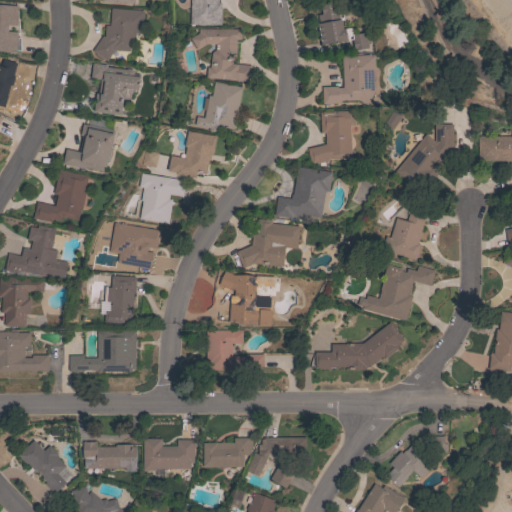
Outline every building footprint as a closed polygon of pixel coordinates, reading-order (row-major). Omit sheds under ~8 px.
[(188,25),(189,0),(218,0),(218,2),(221,2),(221,17),(222,17),(221,26),(188,25)] [(317,24),(318,23),(317,16),(322,15),(320,5),(336,2),(339,19),(341,19),(342,28),(344,28),(344,29),(350,28),(351,35),(365,32),(368,48),(354,50),(354,48),(352,48),(350,39),(320,44),(317,24)] [(0,4),(17,5),(16,25),(7,25),(7,31),(17,32),(16,52),(0,51),(0,4)] [(104,25),(109,26),(110,9),(144,11),(143,26),(135,26),(134,45),(130,45),(129,51),(127,51),(127,54),(125,54),(125,62),(106,60),(91,51),(102,35),(104,37),(104,25)] [(209,68),(211,53),(214,50),(215,44),(205,43),(196,49),(189,39),(198,33),(198,29),(240,29),(240,40),(236,40),(234,61),(232,61),(231,63),(251,65),(249,82),(205,78),(206,67),(209,68)] [(321,87),(336,86),(337,88),(342,87),(341,56),(374,54),(374,69),(373,69),(374,92),(366,105),(357,100),(339,100),(339,103),(322,104),(321,87)] [(0,61),(13,57),(19,73),(4,78),(5,80),(0,80),(0,61)] [(93,111),(95,93),(98,92),(101,79),(90,78),(92,63),(109,65),(109,67),(132,70),(134,75),(139,76),(137,89),(130,88),(129,99),(122,98),(120,114),(93,111)] [(233,129),(220,127),(219,133),(209,131),(212,115),(204,113),(207,96),(211,96),(214,81),(242,87),(233,129)] [(319,112),(354,111),(355,125),(349,125),(350,158),(326,159),(327,161),(323,162),(324,165),(319,166),(319,163),(310,164),(308,148),(325,144),(324,133),(319,133),(319,117),(319,112)] [(78,152),(82,135),(79,135),(82,124),(88,125),(89,120),(92,119),(112,123),(110,133),(113,134),(106,167),(104,167),(103,171),(84,167),(83,171),(79,170),(79,168),(61,164),(64,149),(78,152)] [(425,134),(434,141),(433,124),(452,124),(452,147),(435,170),(438,172),(430,182),(425,178),(416,189),(394,172),(425,134)] [(172,156),(172,154),(182,156),(187,131),(216,136),(211,161),(208,160),(205,174),(196,172),(195,178),(174,174),(174,172),(157,169),(158,168),(156,167),(155,165),(154,163),(154,161),(155,152),(172,156)] [(477,136),(511,136),(511,179),(509,170),(510,161),(477,161),(477,136)] [(150,170),(155,154),(144,151),(139,166),(150,170)] [(274,215),(276,196),(290,198),(291,194),(292,194),(296,167),(331,172),(328,191),(324,191),(320,217),(292,213),(291,218),(274,215)] [(61,217),(61,220),(52,218),(51,222),(33,218),(36,202),(54,206),(57,195),(52,194),(57,169),(87,176),(83,193),(85,193),(81,209),(80,209),(78,220),(61,217)] [(184,180),(182,196),(168,194),(168,198),(171,199),(168,223),(139,219),(141,201),(140,201),(142,188),(137,187),(140,173),(184,180)] [(381,249),(385,236),(389,237),(395,217),(406,221),(409,210),(407,210),(408,204),(411,205),(411,203),(427,208),(416,243),(419,244),(415,260),(381,249)] [(296,249),(284,247),(282,266),(252,263),(242,268),(235,251),(250,245),(252,228),(255,228),(256,219),(271,220),(271,223),(298,226),(296,249)] [(108,251),(113,222),(159,230),(156,248),(147,247),(146,251),(153,252),(150,270),(138,268),(138,266),(122,264),(122,263),(116,262),(118,253),(108,251)] [(36,228),(37,225),(55,228),(53,237),(59,239),(56,250),(60,251),(58,260),(67,262),(64,277),(43,275),(19,270),(19,272),(4,269),(7,253),(20,256),(22,248),(29,249),(31,240),(26,239),(29,226),(36,228)] [(511,246),(511,227),(499,231),(504,249),(511,246)] [(511,268),(503,263),(511,248),(511,268)] [(363,306),(356,304),(358,297),(364,298),(366,295),(377,298),(380,290),(379,290),(383,277),(382,276),(386,264),(401,269),(400,271),(405,272),(406,268),(415,271),(417,265),(434,271),(429,286),(411,280),(410,284),(411,285),(410,291),(408,292),(408,294),(411,295),(411,300),(410,299),(409,303),(410,303),(409,308),(408,308),(404,321),(362,309),(363,306)] [(277,289),(257,288),(256,294),(262,294),(261,309),(271,309),(270,326),(257,325),(257,324),(228,323),(229,301),(232,301),(233,292),(231,292),(231,291),(217,285),(223,270),(234,274),(257,276),(257,275),(278,277),(277,289)] [(133,293),(132,312),(133,312),(133,324),(103,322),(104,310),(108,310),(109,302),(105,302),(106,287),(110,287),(110,275),(135,277),(134,293),(133,293)] [(43,280),(54,281),(53,289),(43,289),(42,291),(29,290),(29,292),(26,292),(26,298),(30,298),(29,314),(25,314),(24,327),(3,326),(4,313),(0,312),(1,297),(0,296),(0,277),(43,280)] [(511,366),(509,366),(508,371),(487,369),(489,353),(492,353),(495,329),(498,329),(499,311),(511,312),(511,366)] [(389,322),(403,340),(396,345),(398,347),(383,359),(382,356),(369,366),(365,366),(365,369),(347,369),(347,367),(329,367),(329,369),(316,369),(316,366),(314,366),(314,352),(330,352),(330,344),(345,344),(345,343),(362,343),(389,322)] [(131,369),(131,371),(96,371),(96,369),(82,370),(82,371),(68,371),(68,355),(83,355),(83,358),(96,358),(96,331),(134,330),(135,369),(131,369)] [(245,356),(245,354),(263,354),(263,370),(205,370),(205,330),(242,330),(242,343),(231,343),(231,356),(245,356)] [(17,332),(29,332),(29,346),(23,346),(23,358),(31,357),(31,355),(47,355),(48,371),(30,372),(30,370),(17,370),(17,372),(0,372),(0,331),(17,331),(17,332)] [(399,451),(401,453),(404,449),(405,450),(418,436),(444,435),(444,436),(444,443),(446,443),(446,451),(443,451),(429,452),(423,452),(422,453),(433,463),(420,477),(411,470),(406,476),(407,476),(402,481),(401,480),(396,485),(387,477),(395,469),(388,463),(399,451)] [(243,467),(202,467),(202,442),(233,442),(233,438),(248,437),(248,440),(252,440),(252,447),(250,447),(250,450),(249,450),(249,455),(243,455),(243,467)] [(257,476),(245,470),(253,452),(257,454),(257,453),(257,444),(260,444),(260,439),(262,439),(262,437),(305,437),(305,453),(290,454),(290,457),(276,457),(276,454),(268,454),(257,476)] [(155,469),(155,470),(142,470),(142,438),(161,438),(161,446),(176,446),(176,439),(193,439),(193,463),(189,463),(189,469),(155,469)] [(63,485),(63,486),(60,489),(60,488),(54,494),(44,483),(45,482),(41,478),(42,477),(35,469),(34,470),(27,463),(26,464),(17,455),(32,440),(43,451),(49,445),(57,454),(55,456),(65,466),(64,467),(72,475),(63,485)] [(95,468),(95,467),(82,467),(82,441),(96,441),(96,446),(115,446),(115,444),(131,444),(131,451),(130,451),(130,454),(132,454),(132,467),(130,467),(130,468),(95,468)] [(269,479),(278,463),(294,472),(285,488),(269,479)] [(403,498),(394,511),(388,511),(383,509),(381,511),(353,511),(356,508),(357,509),(373,483),(381,488),(383,485),(403,498)] [(71,511),(73,508),(68,491),(84,486),(87,494),(89,491),(101,500),(106,498),(106,500),(115,498),(118,507),(124,511),(123,511),(71,511)] [(245,511),(246,510),(245,509),(248,503),(249,504),(253,493),(275,500),(270,511),(245,511)]
